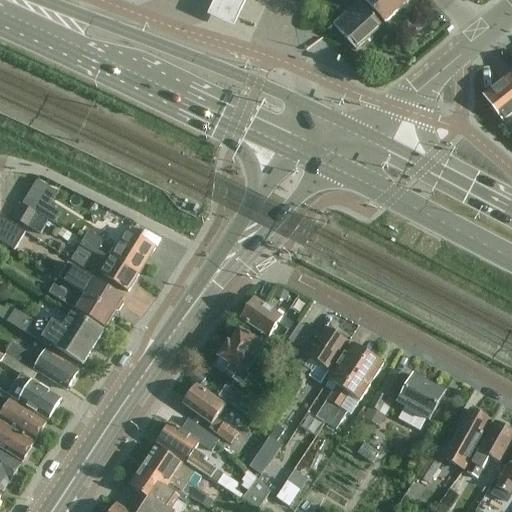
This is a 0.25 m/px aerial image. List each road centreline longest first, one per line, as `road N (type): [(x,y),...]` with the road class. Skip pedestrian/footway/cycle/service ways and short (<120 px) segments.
road 1 (secondary): [(48,511),(236,252)]
road 2 (residential): [(511,396),(236,252)]
road 3 (primary): [(304,104),(37,0)]
road 4 (residential): [(304,104),(289,67),(97,0)]
road 5 (primary): [(317,163),(511,260)]
road 6 (primary): [(0,19),(180,97)]
road 7 (primary): [(180,97),(317,163)]
road 8 (primary): [(276,203),(180,97)]
road 9 (residential): [(444,175),(421,116),(456,56)]
road 10 (residential): [(456,56),(360,131)]
